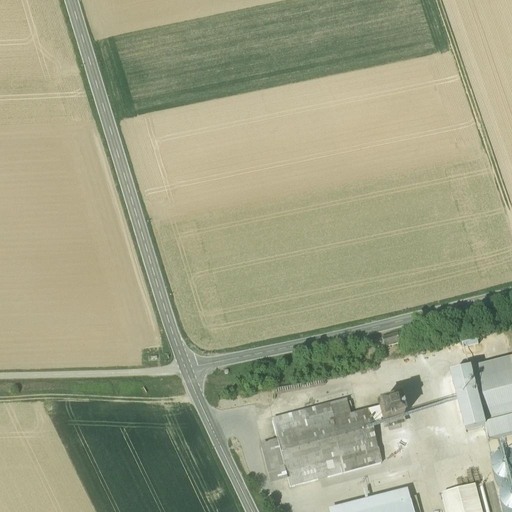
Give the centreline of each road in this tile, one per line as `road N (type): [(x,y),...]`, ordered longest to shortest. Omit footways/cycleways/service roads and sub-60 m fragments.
road 1 (secondary): [(185,370),(70,0)]
road 2 (tertiary): [(185,370),(511,294)]
road 3 (track): [(511,217),(439,0)]
road 4 (track): [(198,400),(0,398)]
road 5 (track): [(0,377),(185,370)]
road 6 (secondary): [(252,511),(185,370)]
